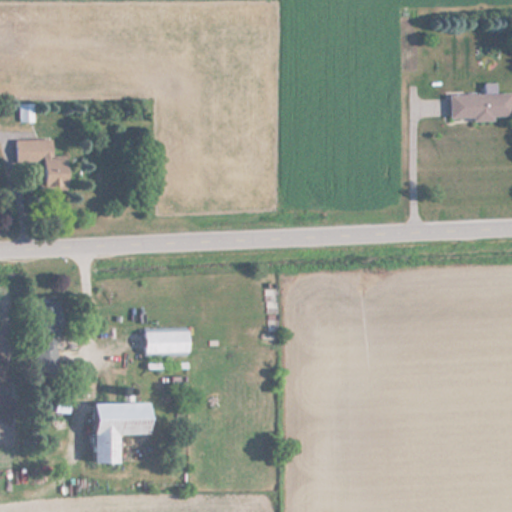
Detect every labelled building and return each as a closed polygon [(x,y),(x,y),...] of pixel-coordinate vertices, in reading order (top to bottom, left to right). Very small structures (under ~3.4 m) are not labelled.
[(510,92),(494,93),(494,83),(482,83),(483,93),(448,95),(449,120),(511,117),(510,92)] [(32,120),(32,104),(20,104),(20,115),(25,115),(25,120),(32,120)] [(14,139),(14,163),(43,163),(43,190),(66,190),(66,156),(51,156),(51,139),(14,139)] [(37,302),(36,372),(56,372),(58,302),(37,302)] [(141,355),(187,355),(187,329),(141,329),(141,355)] [(93,404),(93,463),(118,463),(118,435),(149,434),(149,403),(93,404)]
